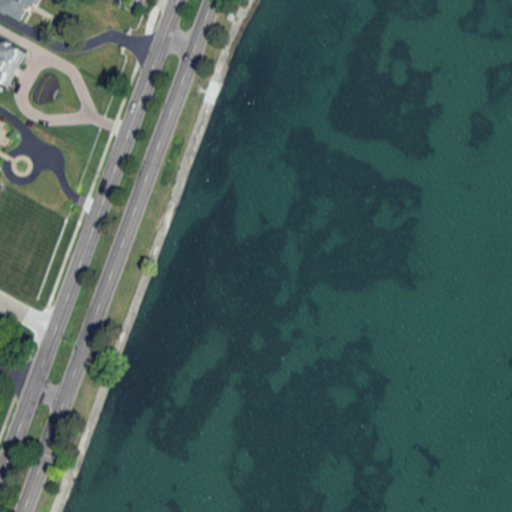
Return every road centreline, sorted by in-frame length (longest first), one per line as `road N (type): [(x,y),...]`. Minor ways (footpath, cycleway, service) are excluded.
road 1 (secondary): [(21,511),(209,0)]
road 2 (secondary): [(171,0),(0,467)]
